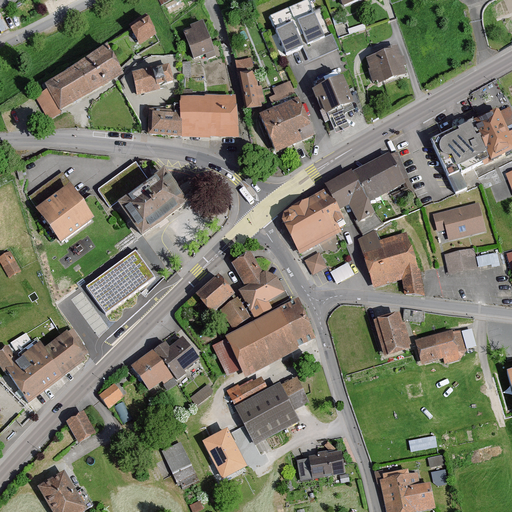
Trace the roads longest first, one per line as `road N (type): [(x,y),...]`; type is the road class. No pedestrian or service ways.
road 1 (primary): [(0,479),(260,214)]
road 2 (primary): [(260,214),(326,164),(511,56)]
road 3 (tertiary): [(0,140),(87,143),(206,162),(237,178),(260,214)]
road 4 (unclassified): [(312,303),(377,511)]
road 5 (unclassified): [(312,303),(346,295),(511,316)]
